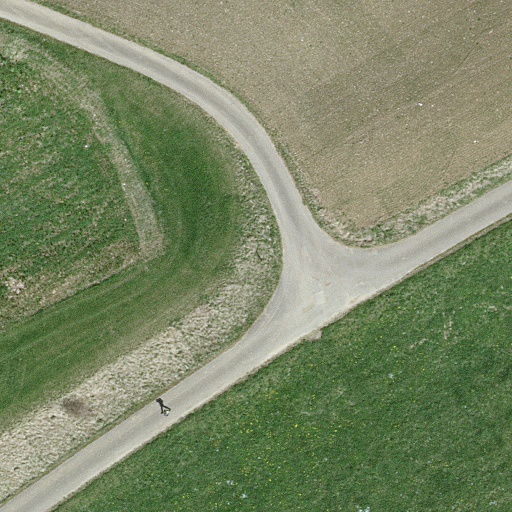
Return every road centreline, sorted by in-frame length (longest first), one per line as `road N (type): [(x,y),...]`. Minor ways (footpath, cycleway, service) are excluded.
road 1 (unclassified): [(511,194),(338,290),(27,511)]
road 2 (track): [(0,3),(190,77),(250,126),(338,290)]
